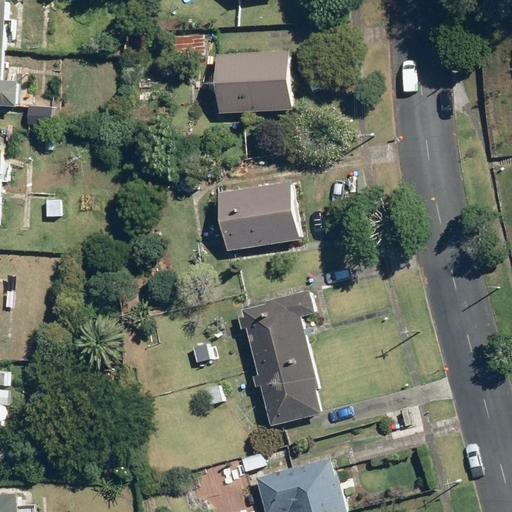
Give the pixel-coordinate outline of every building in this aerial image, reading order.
[(0,0),(0,105),(23,107),(24,83),(9,82),(14,0),(0,0)] [(208,34),(174,36),(176,57),(210,54),(208,34)] [(295,51),(221,54),(223,112),(297,109),(295,51)] [(57,107),(32,107),(32,125),(57,125),(57,107)] [(10,150),(0,149),(0,229),(5,230),(10,150)] [(296,181),(222,191),(231,250),(304,239),(296,181)] [(64,199),(50,199),(50,215),(64,216),(64,199)] [(270,304),(247,309),(273,423),(327,411),(305,315),(320,311),(314,288),(269,299),(270,304)] [(268,511),(278,511),(291,509),(291,511),(348,511),(334,455),(259,474),(268,511)] [(27,511),(26,494),(0,495),(0,511),(27,511)]
